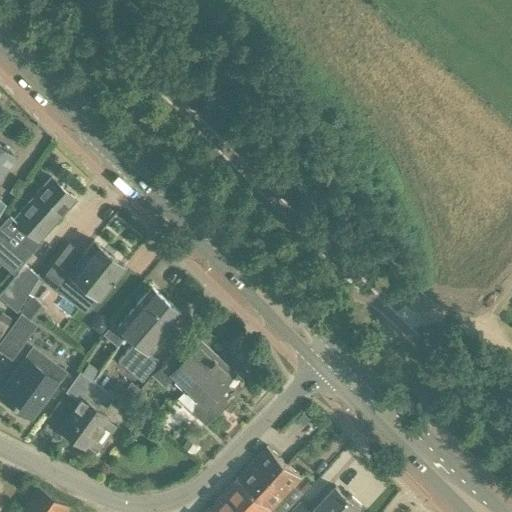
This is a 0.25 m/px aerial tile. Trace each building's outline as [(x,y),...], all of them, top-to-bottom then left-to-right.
[(0,211),(5,204),(0,200),(0,173),(14,154),(11,152),(11,149),(4,143),(1,144),(0,143),(0,211)] [(36,238),(74,197),(50,176),(13,217),(9,213),(0,223),(0,239),(21,258),(38,240),(36,238)] [(18,180),(10,193),(16,197),(24,184),(18,180)] [(123,264),(91,239),(80,253),(67,243),(40,277),(54,289),(67,272),(98,296),(123,264)] [(0,296),(16,310),(31,287),(38,275),(25,263),(0,291),(0,296)] [(134,331),(163,296),(150,285),(116,324),(126,333),(130,328),(134,331)] [(24,305),(20,310),(21,312),(34,322),(46,306),(30,294),(23,305),(24,305)] [(147,350),(180,311),(163,296),(134,331),(130,328),(126,333),(134,339),(117,359),(141,379),(157,359),(147,350)] [(37,324),(34,322),(21,312),(0,340),(0,350),(11,359),(37,324)] [(91,328),(100,335),(108,326),(98,318),(91,328)] [(183,390),(216,355),(199,338),(180,357),(173,350),(151,373),(162,383),(172,372),(177,377),(173,381),(183,390)] [(0,388),(0,395),(31,419),(67,370),(32,344),(0,388)] [(203,420),(224,398),(215,390),(233,371),(216,355),(183,390),(184,390),(177,397),(203,420)] [(64,389),(77,399),(57,426),(83,445),(92,433),(95,436),(102,426),(99,424),(106,413),(96,406),(99,401),(105,406),(113,395),(92,379),(79,370),(64,389)] [(138,430),(148,438),(153,432),(143,424),(138,430)] [(182,447),(191,454),(196,447),(188,440),(182,447)] [(257,495),(287,463),(266,444),(237,476),(257,495)] [(301,476),(287,463),(257,495),(271,509),(274,511),(287,511),(303,494),(293,485),(301,476)] [(268,511),(271,509),(257,495),(237,476),(213,502),(223,511),(268,511)] [(62,511),(67,506),(68,504),(37,484),(16,511),(62,511)] [(348,497),(334,484),(310,511),(299,501),(289,511),(356,511),(360,508),(357,506),(360,503),(351,495),(348,497)] [(223,511),(213,502),(203,511),(223,511)]
